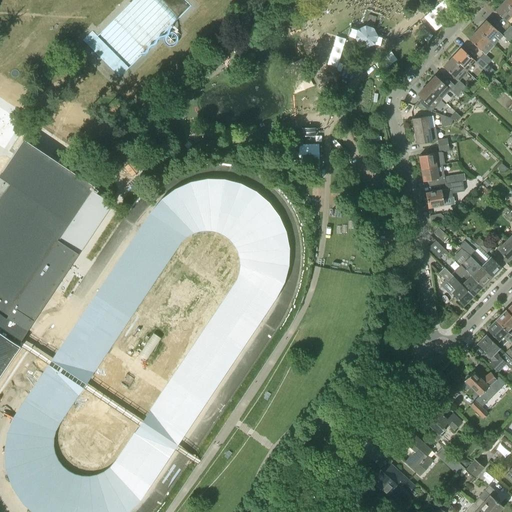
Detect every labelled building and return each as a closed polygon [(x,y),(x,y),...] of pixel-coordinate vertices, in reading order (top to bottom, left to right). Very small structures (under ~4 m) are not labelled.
[(494,11),(503,19),(506,22),(511,15),(511,8),(504,1),(494,11)] [(494,45),(502,36),(503,36),(502,35),(486,20),(477,29),(485,36),(494,45)] [(363,27),(357,28),(352,32),(351,38),(352,44),(357,48),(363,49),(369,46),(372,41),(372,35),(369,30),(363,27)] [(468,39),(484,54),(485,55),(486,54),(494,45),(485,36),(477,29),(468,39)] [(511,38),(511,35),(506,30),(502,35),(503,36),(502,36),(505,39),(508,42),(511,38)] [(452,57),(459,64),(467,71),(472,67),(468,63),(472,59),(461,48),(452,57)] [(488,57),(488,56),(486,54),(485,55),(484,54),(480,58),(492,69),(495,72),(500,68),(488,57)] [(443,67),(458,81),(459,81),(467,72),(467,71),(459,64),(452,57),(443,67)] [(492,69),(480,58),(475,63),(487,74),(492,69)] [(435,76),(426,85),(442,99),(447,93),(450,90),(448,89),(435,76)] [(458,81),(455,85),(462,92),(466,88),(459,81),(458,81)] [(442,99),(426,85),(417,95),(421,98),(414,106),(431,111),(442,100),(441,99),(442,99)] [(457,97),(462,92),(455,85),(450,90),(457,97)] [(457,123),(461,118),(455,112),(450,118),(453,119),(457,123)] [(439,115),(442,127),(451,125),(453,119),(450,118),(439,115)] [(414,132),(430,129),(428,116),(424,116),(412,119),(414,132)] [(416,144),(437,140),(435,128),(430,129),(414,132),(416,144)] [(0,312),(27,331),(78,253),(79,254),(112,204),(91,190),(94,186),(23,138),(0,173),(0,312)] [(437,140),(438,146),(448,145),(447,139),(447,138),(437,140)] [(453,144),(448,145),(438,146),(439,152),(439,153),(441,152),(449,151),(449,149),(454,148),(453,144)] [(431,167),(436,166),(434,153),(419,156),(421,169),(431,167)] [(431,167),(421,169),(423,182),(433,180),(439,179),(439,178),(444,178),(442,165),(436,166),(431,167)] [(445,183),(455,182),(453,176),(439,179),(433,180),(434,185),(445,184),(445,183)] [(446,189),(437,191),(425,193),(428,207),(448,204),(446,195),(464,191),(462,181),(455,182),(445,183),(445,184),(446,189)] [(440,213),(429,215),(430,222),(446,218),(440,213)] [(438,229),(433,234),(444,243),(449,238),(438,229)] [(511,243),(507,238),(496,249),(501,254),(499,256),(505,263),(511,255),(511,243)] [(438,257),(446,250),(436,240),(429,248),(438,257)] [(490,256),(486,253),(487,253),(478,245),(478,246),(479,247),(475,251),(468,245),(464,241),(460,246),(464,250),(492,276),(501,267),(490,256)] [(478,245),(487,253),(491,248),(482,241),(478,245)] [(461,265),(482,286),(492,276),(464,250),(461,252),(456,257),(462,264),(461,265)] [(473,295),(482,286),(461,265),(454,271),(461,278),(463,276),(466,279),(461,284),(473,295)] [(438,273),(452,287),(449,290),(452,292),(451,293),(458,299),(457,300),(462,306),(473,295),(461,284),(444,267),(438,273)] [(496,319),(503,326),(511,334),(511,316),(505,309),(496,319)] [(511,334),(503,326),(496,319),(486,329),(498,341),(503,337),(507,341),(508,340),(511,343),(511,334)] [(155,339),(147,334),(135,352),(142,357),(155,339)] [(500,348),(494,343),(486,335),(477,344),(488,355),(487,356),(491,361),(489,364),(498,373),(507,364),(498,355),(499,355),(496,352),(500,348)] [(491,373),(481,379),(473,371),(464,380),(479,395),(488,386),(496,380),(491,373)] [(488,414),(475,400),(469,406),(483,419),(488,414)] [(435,410),(425,421),(433,429),(429,434),(437,441),(442,437),(439,434),(448,425),(454,431),(462,422),(453,413),(446,420),(435,410)] [(427,455),(431,450),(413,434),(408,440),(416,448),(404,461),(420,475),(433,461),(427,455)] [(465,469),(442,448),(435,455),(458,476),(465,470),(465,469)] [(479,472),(483,467),(474,459),(470,464),(479,472)] [(381,470),(370,481),(373,483),(374,483),(387,495),(397,485),(396,484),(398,482),(402,485),(401,486),(409,492),(415,486),(391,464),(383,472),(381,470)] [(465,470),(474,478),(479,472),(470,464),(465,469),(465,470)] [(474,502),(485,511),(497,511),(502,506),(484,490),(474,502)] [(485,511),(474,502),(473,503),(472,502),(464,511),(485,511)] [(429,511),(431,509),(433,507),(429,503),(425,508),(429,511)]
